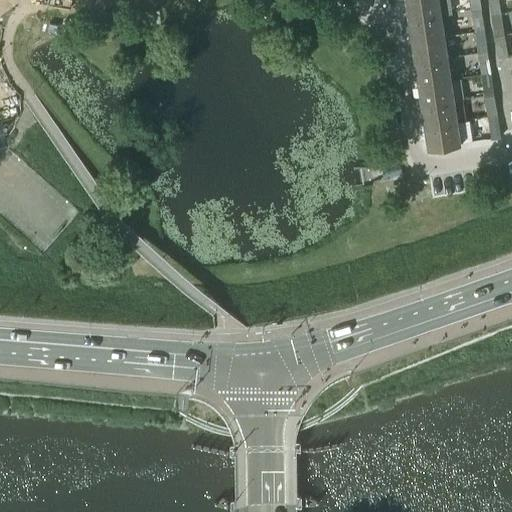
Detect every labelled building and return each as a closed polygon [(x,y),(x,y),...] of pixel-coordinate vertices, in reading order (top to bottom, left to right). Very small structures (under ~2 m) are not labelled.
[(407,0),(411,19),(442,15),(452,13),(450,0),(407,0)] [(480,0),(469,0),(471,9),(481,7),(480,0)] [(499,0),(489,0),(492,15),(502,13),(499,0)] [(481,7),(471,9),(475,31),(485,29),(481,7)] [(502,13),(492,15),(495,34),(505,32),(502,13)] [(411,19),(414,41),(445,36),(442,15),(411,19)] [(485,29),(475,31),(478,51),(488,50),(485,29)] [(505,32),(495,34),(499,58),(508,56),(505,32)] [(414,41),(417,62),(449,57),(445,36),(414,41)] [(488,50),(478,51),(481,73),(491,72),(488,50)] [(417,62),(420,84),(452,79),(449,57),(417,62)] [(491,72),(481,73),(485,93),(495,92),(491,72)] [(420,84),(423,105),(462,99),(465,98),(461,77),(452,79),(420,84)] [(485,93),(488,114),(498,113),(495,92),(485,93)] [(423,105),(427,126),(459,120),(466,118),(462,99),(423,105)] [(498,113),(488,114),(491,137),(501,135),(498,113)] [(459,120),(427,126),(430,148),(462,144),(459,120)] [(302,498),(232,498),(232,509),(302,508),(302,498)]
